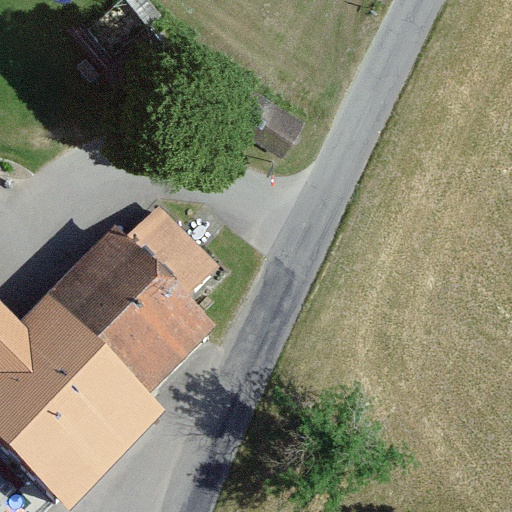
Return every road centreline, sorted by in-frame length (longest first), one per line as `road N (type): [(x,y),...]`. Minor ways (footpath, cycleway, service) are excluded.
road 1 (unclassified): [(419,0),(309,232),(191,511)]
road 2 (unknown): [(309,232),(199,188),(123,185),(97,199),(18,291)]
